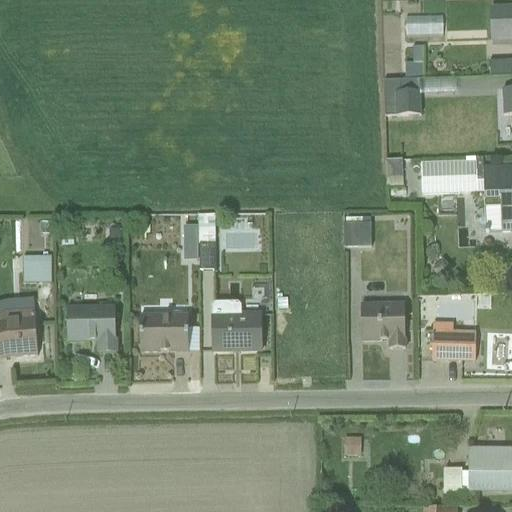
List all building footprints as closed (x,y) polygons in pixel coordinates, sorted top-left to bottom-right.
[(511,18),(485,20),(486,53),(511,51),(511,18)] [(394,20),(393,41),(431,42),(432,21),(394,20)] [(395,82),(373,82),(373,118),(410,118),(410,51),(402,51),(402,67),(395,67),(395,82)] [(472,77),(501,77),(500,62),(471,63),(472,77)] [(511,99),(492,100),(492,119),(509,119),(509,155),(511,155),(511,99)] [(376,190),(393,189),(391,159),(375,160),(376,190)] [(410,198),(470,197),(470,159),(409,161),(410,198)] [(502,241),(511,241),(511,177),(485,178),(485,213),(502,213),(502,241)] [(206,243),(205,216),(186,217),(187,244),(206,243)] [(333,221),(333,252),(360,251),(359,220),(333,221)] [(189,245),(190,263),(205,263),(205,245),(189,245)] [(188,247),(172,247),(172,263),(187,263),(188,247)] [(10,259),(11,288),(39,287),(38,258),(10,259)] [(390,358),(414,357),(414,311),(363,312),(364,348),(389,348),(390,358)] [(100,363),(123,362),(123,315),(70,315),(71,351),(99,351),(100,363)] [(0,367),(45,365),(42,320),(0,322),(0,367)] [(142,363),(194,363),(194,323),(142,323),(142,363)] [(218,363),(269,363),(269,323),(218,323),(218,363)] [(442,333),(442,325),(422,324),(420,366),(465,368),(466,334),(442,333)] [(332,440),(331,460),(347,460),(348,441),(332,440)] [(511,460),(468,460),(468,503),(511,503),(511,460)] [(430,472),(429,499),(454,499),(454,473),(430,472)]
